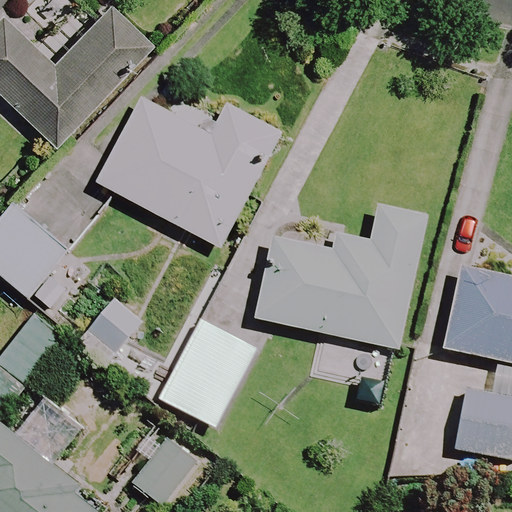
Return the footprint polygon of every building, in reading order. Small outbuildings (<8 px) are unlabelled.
[(148,52),(105,10),(48,68),(0,21),(0,106),(48,153),(148,52)] [(208,143),(140,107),(95,191),(218,256),(279,142),(224,113),(208,143)] [(66,256),(9,211),(0,221),(0,285),(27,306),(66,256)] [(423,223),(374,212),(366,247),(334,240),(330,258),(274,246),(256,327),(394,357),(423,223)] [(511,285),(456,277),(443,361),(511,371),(511,285)] [(140,329),(110,306),(81,343),(112,367),(140,329)] [(0,511),(80,511),(68,503),(78,490),(0,431),(0,425),(21,397),(44,414),(72,376),(50,359),(62,342),(33,320),(18,340),(4,329),(0,335),(0,511)] [(254,356),(190,324),(151,404),(215,435),(254,356)] [(164,511),(194,469),(158,445),(128,489),(162,511),(164,511)]
